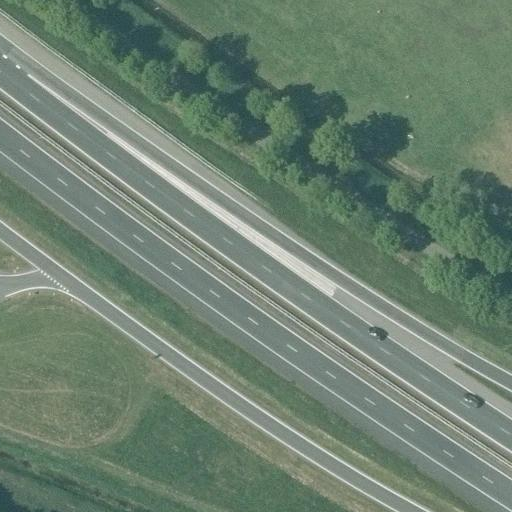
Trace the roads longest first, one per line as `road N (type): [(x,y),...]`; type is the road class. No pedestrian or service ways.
road 1 (motorway): [(511,437),(297,293),(0,74)]
road 2 (motorway): [(0,134),(262,330),(511,496)]
road 3 (motorway): [(511,388),(272,242),(0,55)]
road 4 (unclassified): [(511,312),(262,150),(61,0)]
road 5 (motorway): [(67,279),(275,429),(411,511)]
